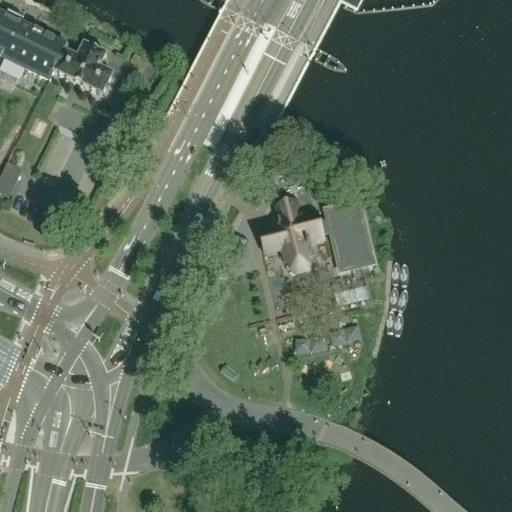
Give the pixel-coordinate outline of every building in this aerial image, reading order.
[(355,9),(359,0),(348,0),(346,4),(355,9)] [(64,48),(20,27),(23,21),(15,17),(8,14),(5,19),(0,16),(0,59),(4,61),(8,54),(29,64),(26,72),(50,84),(54,77),(53,76),(64,54),(66,49),(64,48)] [(112,78),(99,71),(100,68),(105,58),(84,47),(77,61),(64,54),(53,76),(54,77),(101,100),(112,78)] [(0,195),(8,200),(21,174),(7,167),(0,181),(0,195)] [(318,225),(317,219),(307,172),(269,181),(274,206),(294,201),(295,206),(275,210),(278,221),(273,222),(269,229),(271,235),(260,237),(264,258),(282,255),(285,270),(288,269),(290,276),(296,279),(305,278),(309,271),(308,264),(311,264),(309,257),(310,257),(308,248),(323,244),(321,237),(329,235),(338,276),(351,273),(362,271),(370,269),(356,208),(324,215),(326,223),(318,225)] [(362,271),(351,273),(353,280),(332,285),(337,309),(369,302),(362,271)]
